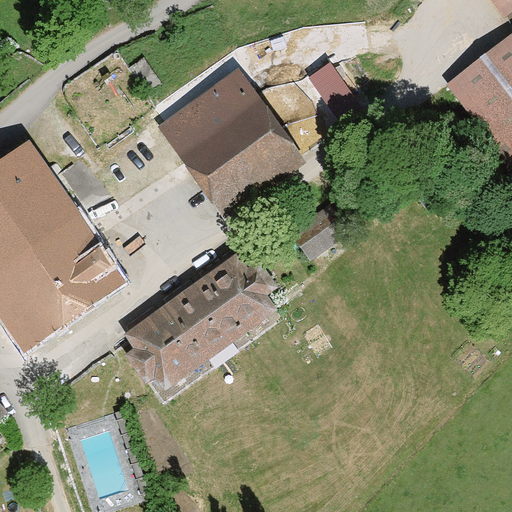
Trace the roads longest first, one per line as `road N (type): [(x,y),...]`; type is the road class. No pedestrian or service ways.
road 1 (unknown): [(15,387),(214,242)]
road 2 (unclassified): [(184,0),(0,129)]
road 3 (track): [(63,511),(15,387)]
